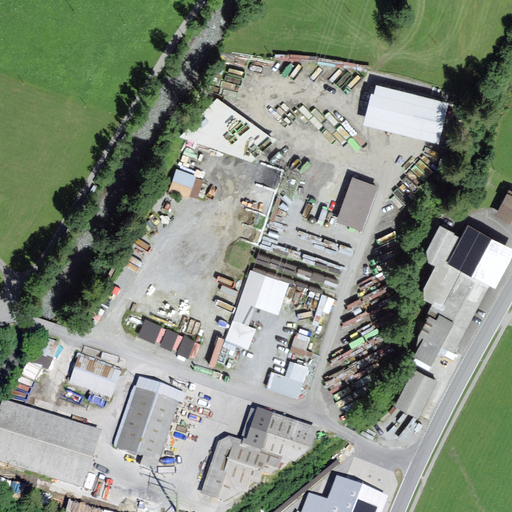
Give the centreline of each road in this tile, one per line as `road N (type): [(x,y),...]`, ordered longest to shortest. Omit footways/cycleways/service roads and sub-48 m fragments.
road 1 (unclassified): [(0,310),(306,414),(418,467)]
road 2 (unclassified): [(200,0),(66,219),(0,310)]
road 3 (secondary): [(511,286),(418,467)]
